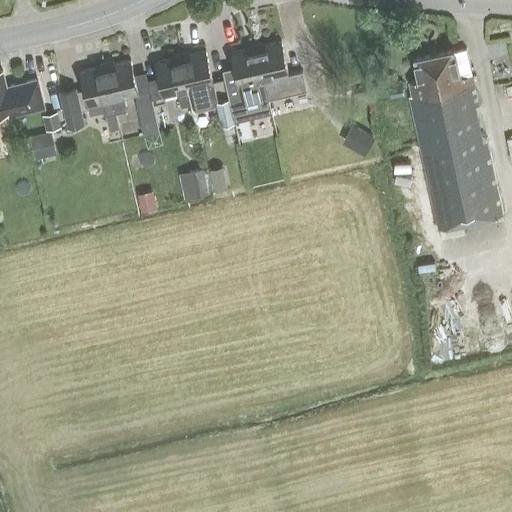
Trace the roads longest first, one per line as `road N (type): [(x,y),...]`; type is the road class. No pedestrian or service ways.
road 1 (secondary): [(0,40),(114,15),(144,0)]
road 2 (residential): [(390,0),(511,7)]
